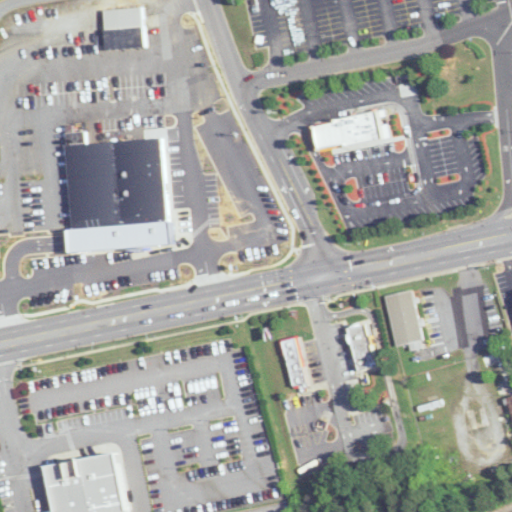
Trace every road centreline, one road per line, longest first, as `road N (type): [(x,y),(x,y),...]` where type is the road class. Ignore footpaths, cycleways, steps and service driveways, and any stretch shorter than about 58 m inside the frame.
road 1 (primary): [(0,343),(511,232)]
road 2 (residential): [(328,271),(214,0)]
